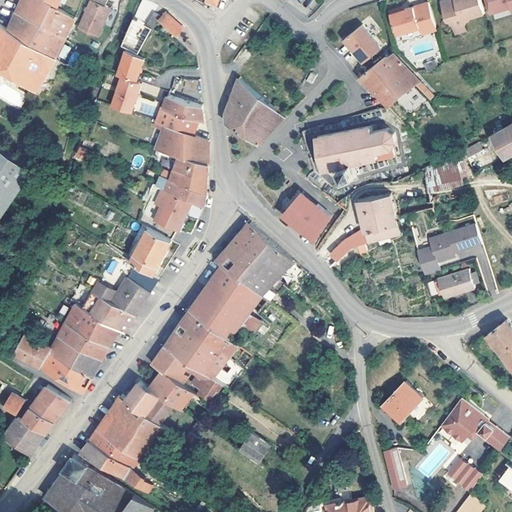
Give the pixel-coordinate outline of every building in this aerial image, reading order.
[(22,0),(18,10),(46,26),(49,19),(45,16),(52,2),(47,0),(22,0)] [(108,0),(92,0),(81,27),(100,35),(112,8),(106,5),(108,0)] [(446,0),(443,1),(447,12),(452,14),(449,20),(455,23),(458,24),(459,24),(466,27),(467,27),(467,26),(470,20),(471,19),(471,18),(486,13),(482,0),(446,0)] [(511,0),(490,0),(494,11),(511,5),(511,0)] [(393,10),(399,32),(423,25),(423,28),(430,26),(432,31),(439,29),(431,1),(402,9),(402,7),(393,10)] [(76,16),(52,2),(45,16),(49,19),(46,26),(67,39),(76,16)] [(148,8),(143,5),(136,16),(142,19),(148,8)] [(67,39),(46,26),(18,10),(13,21),(10,29),(57,58),(67,39)] [(166,11),(160,17),(165,23),(169,27),(178,35),(184,28),(166,11)] [(0,68),(37,91),(57,58),(10,29),(1,23),(0,23),(0,68)] [(458,24),(455,23),(459,34),(468,30),(467,27),(466,27),(459,24),(458,24)] [(364,24),(347,38),(366,61),(383,47),(364,24)] [(59,56),(65,59),(71,47),(64,44),(59,56)] [(390,106),(421,81),(395,52),(361,76),(373,88),(390,106)] [(119,75),(123,77),(136,80),(138,72),(140,72),(144,59),(126,54),(119,75)] [(426,71),(437,67),(434,59),(423,63),(426,71)] [(312,82),(317,74),(312,70),(307,79),(312,82)] [(228,121),(260,144),(287,116),(240,76),(227,111),(228,121)] [(140,81),(139,81),(136,80),(123,77),(115,106),(134,111),(140,92),(137,92),(140,81)] [(171,94),(165,106),(201,119),(206,120),(204,106),(171,94)] [(141,99),(139,113),(154,115),(156,101),(141,99)] [(180,154),(210,163),(211,149),(211,139),(196,134),(199,126),(201,119),(165,106),(156,126),(165,128),(157,148),(180,154)] [(511,123),(495,133),(507,155),(511,153),(511,123)] [(377,156),(378,159),(395,155),(393,147),(397,141),(396,132),(389,128),(375,131),(374,125),(319,135),(326,168),(347,163),(341,166),(345,179),(357,175),(353,162),(377,156)] [(0,215),(35,161),(0,139),(0,215)] [(80,145),(75,159),(81,160),(85,147),(80,145)] [(172,178),(209,192),(210,188),(210,177),(210,163),(180,154),(172,178)] [(429,176),(429,179),(461,170),(456,154),(442,161),(437,163),(428,167),(428,168),(429,176)] [(464,181),(461,170),(429,179),(431,189),(464,181)] [(208,199),(209,192),(172,178),(163,175),(159,183),(165,186),(171,188),(195,199),(206,204),(208,199)] [(67,180),(61,194),(64,195),(70,181),(67,180)] [(158,201),(163,204),(171,188),(165,186),(158,201)] [(171,188),(163,204),(156,218),(180,229),(188,214),(195,199),(171,188)] [(374,195),(384,237),(401,232),(398,216),(392,190),(374,195)] [(314,204),(316,202),(301,191),(299,193),(314,204)] [(334,215),(316,202),(314,204),(299,193),(292,203),(293,205),(291,207),(289,211),(287,210),(283,215),(316,239),(334,215)] [(353,245),(384,237),(374,195),(360,198),(366,227),(346,238),(353,245)] [(349,202),(346,197),(339,202),(345,206),(349,202)] [(218,258),(225,263),(264,294),(295,258),(252,221),(238,237),(220,258),(219,257),(218,258)] [(136,237),(143,241),(151,226),(144,223),(136,237)] [(437,258),(454,252),(484,243),(478,223),(431,237),(434,245),(419,250),(425,274),(441,270),(438,261),(437,258)] [(139,264),(155,273),(165,253),(162,251),(170,237),(151,226),(143,241),(133,260),(139,264)] [(162,251),(165,253),(173,239),(170,237),(162,251)] [(332,265),(353,245),(346,238),(326,259),(330,262),(332,265)] [(437,258),(438,261),(455,255),(454,252),(437,258)] [(485,252),(475,256),(483,279),(492,276),(485,252)] [(111,259),(107,272),(113,274),(118,262),(111,259)] [(261,298),(264,294),(225,263),(210,284),(192,308),(233,337),(238,330),(244,322),(251,312),(261,298)] [(113,301),(137,314),(149,295),(161,276),(155,273),(139,264),(131,276),(129,275),(120,290),(113,301)] [(457,291),(458,293),(475,287),(469,267),(438,278),(445,297),(454,294),(453,292),(457,291)] [(94,290),(113,301),(120,290),(101,279),(94,290)] [(438,294),(435,281),(427,283),(431,296),(438,294)] [(85,306),(122,328),(126,331),(131,323),(137,314),(113,301),(94,290),(85,306)] [(269,298),(264,294),(261,298),(266,302),(269,298)] [(117,336),(122,328),(85,306),(79,302),(68,321),(112,345),(117,336)] [(237,341),(233,337),(192,308),(180,325),(168,343),(216,377),(224,367),(227,363),(232,356),(242,344),(237,341)] [(263,320),(251,312),(244,322),(255,330),(263,320)] [(511,342),(511,322),(508,318),(498,325),(511,342)] [(109,351),(112,345),(68,321),(60,335),(104,359),(109,351)] [(511,342),(498,325),(489,333),(511,362),(511,342)] [(246,328),(242,333),(250,339),(254,333),(246,328)] [(237,341),(242,333),(238,330),(233,337),(237,341)] [(18,354),(42,366),(51,352),(53,347),(28,334),(18,354)] [(100,367),(104,359),(60,335),(53,347),(51,352),(94,376),(100,367)] [(223,382),(216,377),(168,343),(161,353),(155,362),(164,368),(167,370),(183,382),(189,376),(184,372),(188,366),(193,370),(192,372),(197,375),(192,383),(200,389),(198,393),(202,396),(203,395),(206,397),(210,400),(223,382)] [(90,384),(94,376),(51,352),(42,366),(86,391),(90,384)] [(223,382),(233,389),(248,369),(232,356),(227,363),(234,368),(230,372),(224,367),(216,377),(223,382)] [(202,396),(198,393),(183,382),(167,370),(163,376),(160,374),(157,378),(152,385),(177,403),(183,408),(192,396),(202,404),(206,397),(203,395),(202,396)] [(162,422),(177,403),(152,385),(142,378),(135,387),(129,396),(162,422)] [(394,408),(405,419),(426,397),(408,380),(385,404),(392,410),(394,408)] [(34,405),(57,421),(66,408),(73,399),(49,385),(34,405)] [(18,414),(26,400),(12,392),(4,406),(18,414)] [(175,432),(162,422),(129,396),(124,393),(111,410),(100,427),(141,456),(146,460),(149,461),(175,432)] [(478,406),(465,396),(445,423),(471,443),(482,429),(489,435),(504,447),(511,435),(511,433),(506,429),(498,423),(497,425),(489,420),(492,416),(478,406)] [(53,425),(57,421),(34,405),(24,417),(48,432),(53,425)] [(403,421),(405,419),(394,408),(392,410),(403,421)] [(33,452),(48,432),(24,417),(20,415),(7,433),(33,452)] [(205,423),(202,421),(196,429),(199,431),(205,423)] [(133,466),(141,456),(100,427),(96,433),(92,438),(133,466)] [(252,430),(241,447),(261,461),(273,445),(252,430)] [(185,440),(192,445),(198,437),(192,432),(185,440)] [(147,476),(133,466),(92,438),(87,445),(83,450),(149,491),(155,483),(147,477),(147,476)] [(409,483),(400,445),(387,448),(397,486),(409,483)] [(72,511),(107,511),(126,486),(90,464),(92,462),(75,453),(64,469),(66,470),(60,479),(43,502),(58,511),(71,511),(72,511)] [(463,459),(452,474),(473,489),(486,472),(478,465),(477,467),(470,462),(469,464),(463,459)] [(150,471),(154,465),(149,461),(146,460),(142,466),(150,471)] [(152,511),(157,505),(126,486),(107,511),(152,511)] [(465,503),(475,511),(481,511),(489,503),(475,491),(465,503)] [(331,511),(376,511),(372,494),(346,500),(345,498),(340,499),(341,501),(332,503),(331,501),(327,502),(328,504),(330,504),(331,511)] [(475,511),(465,503),(457,511),(475,511)]
